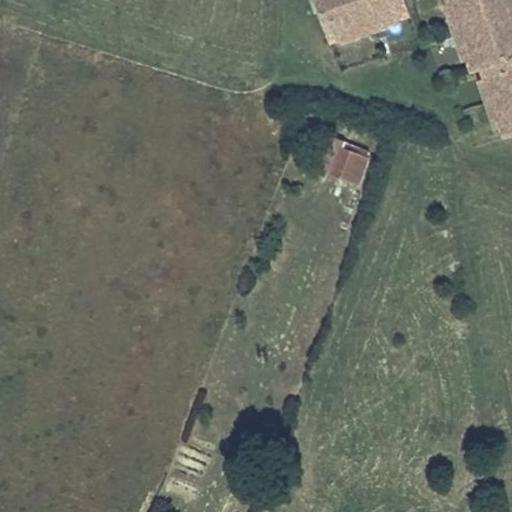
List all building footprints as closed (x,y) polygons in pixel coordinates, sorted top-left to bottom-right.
[(336,17),(329,0),(321,0),(329,20),(336,17)] [(329,0),(336,17),(329,20),(336,41),(348,37),(349,37),(347,32),(361,27),(362,30),(362,31),(380,24),(379,21),(401,13),(403,18),(416,14),(411,0),(329,0)] [(511,0),(455,0),(457,4),(462,2),(466,16),(461,18),(471,45),(476,43),(480,56),(475,58),(480,72),(489,69),(492,80),(496,79),(511,124),(507,125),(511,138),(511,66),(498,71),(496,65),(494,59),(511,52),(511,0)] [(466,16),(462,2),(457,4),(453,5),(457,19),(461,18),(466,16)] [(403,18),(401,13),(379,21),(380,24),(382,29),(404,22),(403,18)] [(362,30),(361,27),(347,32),(349,37),(348,37),(349,41),(364,36),(362,31),(362,30)] [(480,56),(476,43),(471,45),(467,46),(471,59),(475,58),(480,56)] [(496,65),(511,59),(511,52),(494,59),(496,65)] [(498,71),(511,66),(511,59),(496,65),(498,71)] [(511,124),(496,79),(492,80),(489,81),(504,126),(507,125),(511,124)] [(338,143),(331,171),(349,175),(357,148),(338,143)]
